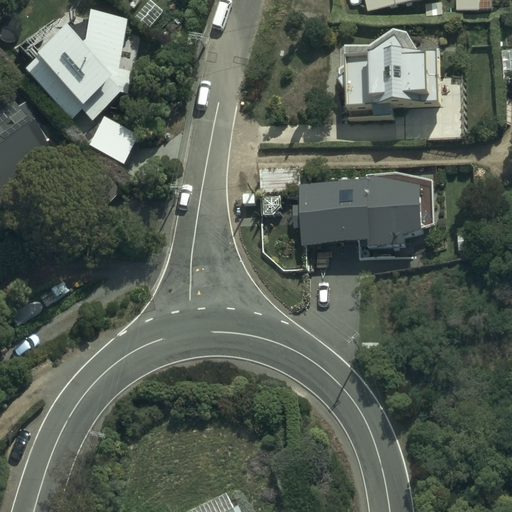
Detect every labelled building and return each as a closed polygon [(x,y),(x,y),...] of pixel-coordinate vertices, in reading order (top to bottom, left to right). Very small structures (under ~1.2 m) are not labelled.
[(369,0),(372,13),(424,0),(369,0)] [(482,0),(459,0),(459,12),(483,12),(482,0)] [(44,32),(19,56),(33,71),(25,79),(73,128),(80,121),(83,123),(85,121),(93,129),(124,99),(121,96),(130,97),(132,71),(124,70),(128,24),(90,22),(88,51),(81,58),(68,45),(62,51),(44,32)] [(372,48),(342,48),(342,83),(349,94),(350,121),(395,120),(395,109),(443,106),(442,54),(423,54),(409,34),(396,31),(372,48)] [(0,214),(2,217),(61,170),(26,126),(20,130),(7,114),(0,119),(0,214)] [(118,195),(83,161),(51,193),(87,228),(118,195)] [(306,227),(307,245),(367,242),(367,248),(408,245),(407,236),(438,227),(438,184),(399,175),(371,177),(371,185),(305,187),(306,209),(297,209),(298,227),(306,227)] [(245,511),(243,506),(238,509),(230,494),(194,511),(245,511)]
